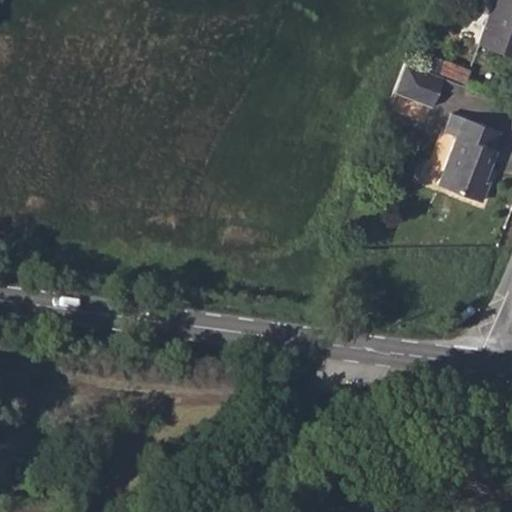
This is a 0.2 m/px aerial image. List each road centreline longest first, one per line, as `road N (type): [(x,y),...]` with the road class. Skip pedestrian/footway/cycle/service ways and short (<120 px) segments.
road 1 (track): [(0,358),(50,379),(168,399),(332,386),(405,453),(443,511)]
road 2 (secondary): [(487,363),(0,305)]
road 3 (track): [(208,511),(312,410),(350,348)]
